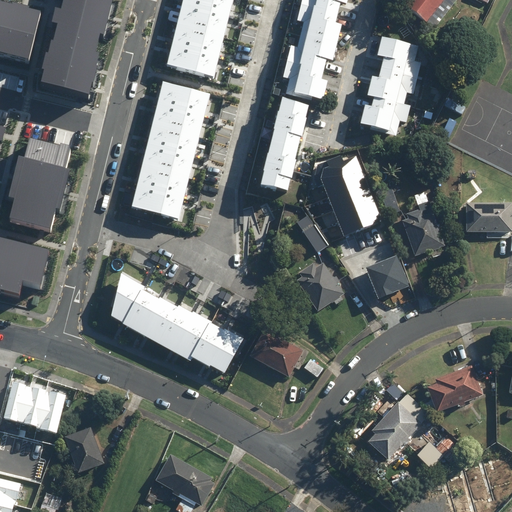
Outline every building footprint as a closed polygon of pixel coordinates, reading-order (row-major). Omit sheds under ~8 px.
[(108,0),(61,0),(42,82),(86,93),(108,0)] [(179,0),(164,67),(211,78),(229,0),(179,0)] [(334,3),(321,0),(313,0),(304,43),(332,49),(340,13),(332,11),(334,3)] [(411,0),(407,5),(436,29),(460,0),(411,0)] [(0,51),(29,59),(40,11),(0,1),(0,51)] [(511,10),(501,32),(511,38),(511,10)] [(406,57),(380,20),(355,37),(387,84),(409,68),(403,59),(406,57)] [(296,85),(303,51),(291,48),(283,82),(296,85)] [(500,64),(490,59),(481,76),(492,81),(500,64)] [(0,61),(0,72),(3,73),(1,83),(20,87),(24,67),(0,61)] [(130,208),(177,219),(208,92),(161,81),(130,208)] [(241,119),(242,111),(239,111),(243,90),(214,84),(207,122),(235,127),(237,118),(241,119)] [(247,93),(242,109),(263,114),(267,99),(247,93)] [(426,133),(427,102),(416,101),(375,99),(373,130),(426,133)] [(226,161),(231,142),(203,134),(193,170),(223,178),(225,169),(227,170),(229,162),(226,161)] [(7,222),(51,232),(71,147),(28,137),(7,222)] [(348,236),(383,222),(357,158),(322,172),(348,236)] [(188,191),(179,228),(208,235),(216,197),(188,191)] [(402,213),(394,191),(381,195),(388,217),(402,213)] [(416,258),(431,253),(434,260),(443,256),(441,250),(447,248),(428,194),(417,197),(422,210),(402,217),(416,258)] [(298,206),(286,203),(283,215),(295,218),(298,206)] [(511,231),(511,206),(467,204),(466,214),(468,214),(467,231),(511,233),(511,231)] [(307,217),(298,224),(320,253),(330,246),(307,217)] [(37,284),(45,251),(2,240),(0,239),(0,291),(19,297),(23,280),(37,284)] [(397,255),(366,268),(378,299),(409,286),(397,255)] [(334,279),(324,264),(318,269),(315,265),(301,275),(304,278),(298,282),(320,314),(346,296),(339,285),(341,285),(336,278),(334,279)] [(122,271),(109,317),(222,379),(245,339),(122,271)] [(293,308),(279,332),(312,350),(319,338),(293,308)] [(276,337),(246,392),(290,416),(320,361),(276,337)] [(438,384),(428,388),(438,413),(458,405),(459,408),(469,404),(467,401),(484,394),(472,367),(437,382),(438,384)] [(66,394),(13,381),(4,417),(57,430),(66,394)] [(76,511),(115,414),(80,400),(42,499),(75,511),(76,511)] [(423,424),(399,403),(373,431),(377,435),(369,443),(389,461),(423,424)] [(34,457),(44,460),(51,430),(13,420),(5,450),(23,454),(22,459),(33,462),(34,457)] [(421,436),(410,446),(422,458),(432,449),(421,436)] [(448,437),(437,448),(451,463),(463,452),(448,437)] [(224,469),(190,449),(180,465),(214,485),(224,469)] [(493,511),(500,510),(486,464),(448,475),(459,511),(493,511)] [(209,493),(175,473),(165,489),(199,510),(209,493)] [(258,511),(268,497),(235,476),(225,493),(256,511),(258,511)] [(0,478),(0,511),(13,511),(20,484),(0,478)] [(458,511),(449,483),(419,492),(424,511),(458,511)] [(181,511),(160,499),(151,511),(181,511)] [(238,511),(220,501),(212,511),(238,511)]
